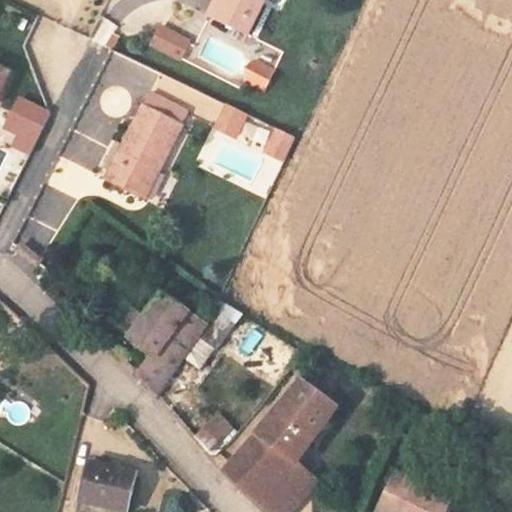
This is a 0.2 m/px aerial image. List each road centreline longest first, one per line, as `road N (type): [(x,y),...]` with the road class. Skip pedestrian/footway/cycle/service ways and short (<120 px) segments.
road 1 (residential): [(0,277),(231,511)]
road 2 (residential): [(0,235),(77,81),(75,63),(52,47)]
